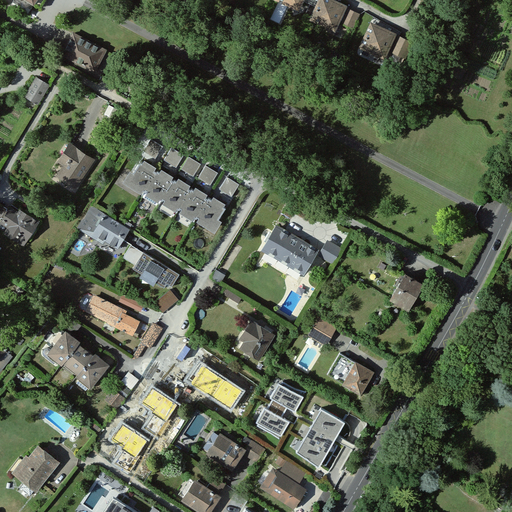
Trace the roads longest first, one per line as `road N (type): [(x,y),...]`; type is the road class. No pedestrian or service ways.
road 1 (secondary): [(473,284),(344,511)]
road 2 (residential): [(473,284),(264,177)]
road 3 (residential): [(264,177),(63,71)]
road 4 (residential): [(264,177),(176,321)]
